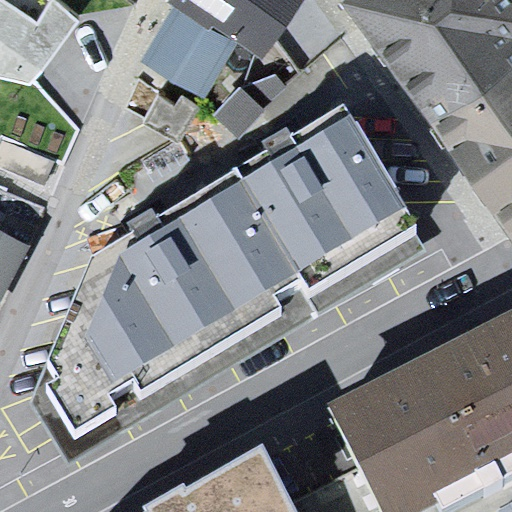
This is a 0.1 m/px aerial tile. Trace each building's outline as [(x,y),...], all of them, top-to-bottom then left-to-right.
[(0,0),(0,72),(31,78),(82,14),(64,0),(0,0)] [(240,37),(260,44),(294,0),(173,0),(146,53),(213,100),(240,37)] [(511,0),(346,0),(511,201),(511,0)] [(41,410),(68,459),(420,247),(347,127),(89,282),(41,410)] [(334,426),(377,511),(454,511),(511,483),(511,337),(438,374),(334,426)] [(279,511),(261,473),(189,511),(279,511)]
